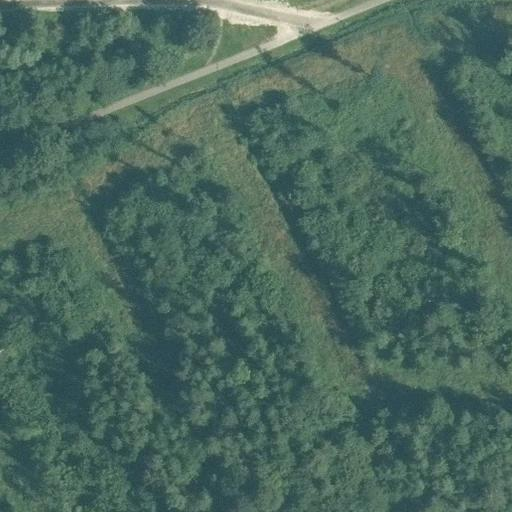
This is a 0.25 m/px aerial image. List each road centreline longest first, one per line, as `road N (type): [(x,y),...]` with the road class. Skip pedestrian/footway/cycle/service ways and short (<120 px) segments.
road 1 (unclassified): [(0,13),(211,5)]
road 2 (track): [(342,0),(287,15),(211,5)]
